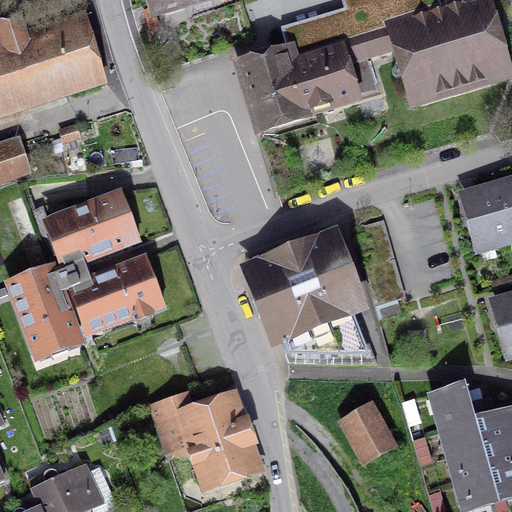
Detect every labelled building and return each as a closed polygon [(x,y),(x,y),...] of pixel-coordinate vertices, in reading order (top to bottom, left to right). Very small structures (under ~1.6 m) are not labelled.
[(16,0),(16,2),(20,8),(26,10),(32,6),(33,0),(16,0)] [(146,0),(149,9),(182,0),(146,0)] [(392,27),(442,12),(438,0),(344,0),(347,9),(281,29),(288,52),(290,52),(292,57),(334,44),(336,50),(394,33),(392,27)] [(394,33),(336,50),(341,65),(398,48),(415,105),(506,78),(483,0),(442,12),(392,27),(394,33)] [(25,37),(20,20),(0,25),(0,107),(95,77),(78,19),(25,37)] [(303,113),(351,98),(341,65),(336,50),(334,44),(292,57),(290,52),(288,52),(240,67),(260,131),(304,118),(303,113)] [(60,132),(64,143),(78,138),(75,127),(60,132)] [(0,181),(25,173),(16,145),(0,149),(0,181)] [(511,186),(494,192),(507,241),(511,239),(511,186)] [(495,251),(509,247),(507,241),(494,192),(464,200),(478,249),(493,245),(495,251)] [(88,284),(80,263),(130,245),(113,200),(48,225),(64,269),(53,273),(52,271),(10,287),(35,354),(77,338),(61,294),(72,290),(89,334),(154,309),(138,265),(88,284)] [(374,308),(405,299),(383,221),(365,227),(361,225),(358,232),(367,267),(363,268),(374,308)] [(327,239),(252,268),(356,314),(327,239)] [(351,316),(356,314),(252,268),(281,343),(351,316)] [(511,301),(495,306),(509,356),(511,354),(511,301)] [(376,364),(369,364),(351,316),(281,343),(289,364),(376,366),(376,364)] [(465,389),(437,397),(447,433),(486,422),(486,420),(481,405),(471,407),(465,389)] [(260,467),(252,446),(254,446),(246,422),(236,425),(228,404),(192,416),(185,396),(151,407),(167,456),(197,446),(210,484),(260,467)] [(345,426),(364,461),(391,446),(371,411),(345,426)] [(447,433),(454,459),(511,442),(511,440),(505,415),(486,420),(486,422),(447,433)] [(511,442),(454,459),(461,485),(511,470),(511,442)] [(45,484),(31,491),(40,511),(89,511),(92,510),(93,511),(105,511),(116,507),(99,469),(87,474),(83,467),(59,478),(55,472),(48,472),(43,477),(45,484)] [(469,511),(511,499),(511,470),(461,485),(469,511)]
